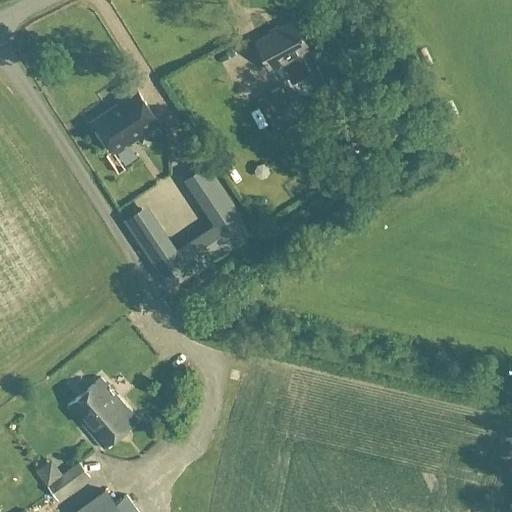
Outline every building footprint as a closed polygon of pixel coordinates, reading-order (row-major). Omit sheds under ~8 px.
[(298,56),(308,50),(294,22),(255,43),(270,71),(282,64),(291,83),(308,74),(298,56)] [(116,150),(126,143),(126,144),(157,124),(133,88),(116,100),(120,106),(111,113),(109,111),(92,122),(112,152),(116,150)] [(268,95),(281,118),(293,111),(281,88),(268,95)] [(139,210),(123,222),(168,288),(251,232),(206,166),(191,177),(224,226),(173,261),(139,210)] [(108,415),(111,417),(123,407),(99,379),(67,407),(87,431),(108,415)] [(136,422),(123,407),(111,417),(108,415),(87,431),(103,450),(136,422)] [(57,502),(88,477),(78,463),(47,487),(57,502)] [(136,511),(126,496),(113,502),(105,491),(73,511),(136,511)]
